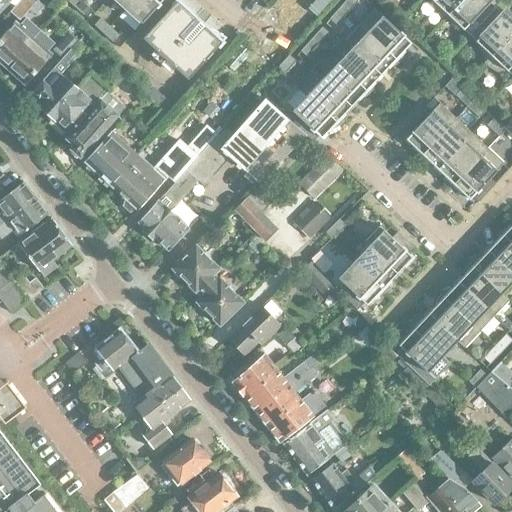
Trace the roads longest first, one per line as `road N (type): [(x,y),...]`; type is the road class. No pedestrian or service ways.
road 1 (residential): [(293,511),(112,277)]
road 2 (residential): [(112,277),(0,130)]
road 3 (residential): [(454,249),(342,141)]
road 4 (residential): [(10,349),(112,277)]
